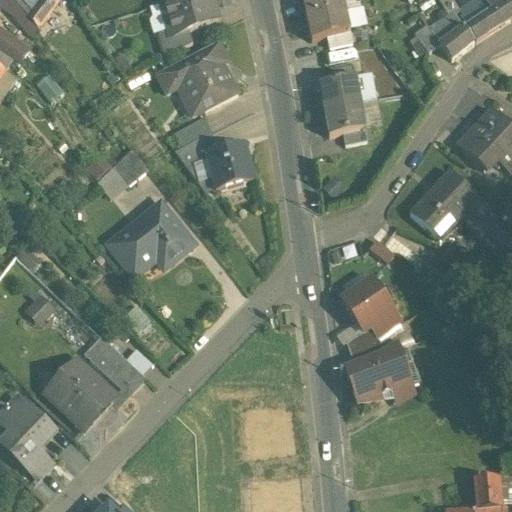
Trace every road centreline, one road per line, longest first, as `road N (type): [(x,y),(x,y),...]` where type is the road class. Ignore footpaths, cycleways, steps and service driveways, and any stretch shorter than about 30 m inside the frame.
road 1 (residential): [(51,511),(263,294),(312,255)]
road 2 (residential): [(511,43),(473,68),(364,223),(312,255)]
road 3 (tertiary): [(258,0),(312,255)]
road 4 (tertiary): [(312,255),(339,511)]
